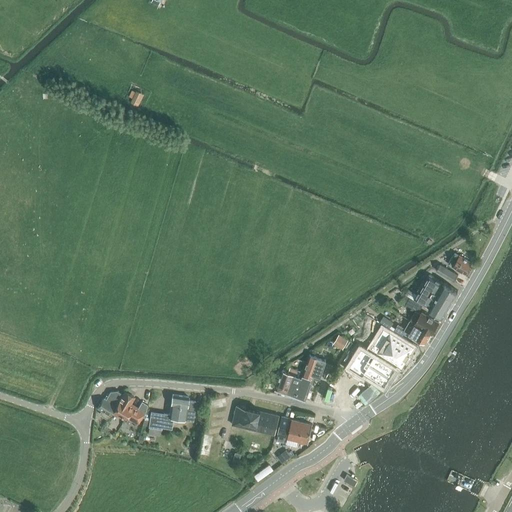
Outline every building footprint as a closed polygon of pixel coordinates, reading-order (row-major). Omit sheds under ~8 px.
[(130,105),(138,109),(143,96),(133,91),(129,98),(133,100),(130,105)] [(452,267),(465,275),(473,262),(459,254),(459,255),(456,253),(452,259),(451,259),(448,264),(452,267)] [(436,271),(454,282),(458,274),(440,264),(436,271)] [(408,289),(405,294),(410,297),(414,300),(423,305),(428,308),(442,317),(458,291),(444,282),(429,274),(417,294),(408,289)] [(410,320),(413,321),(415,322),(422,327),(421,329),(430,335),(431,334),(432,335),(440,321),(422,311),(420,313),(419,312),(423,305),(414,300),(410,297),(406,304),(416,310),(410,320)] [(393,323),(383,317),(380,322),(390,328),(393,323)] [(405,330),(410,333),(415,336),(415,337),(425,343),(430,335),(421,329),(422,327),(415,322),(413,321),(410,320),(405,329),(405,330)] [(369,352),(371,349),(372,347),(361,340),(369,329),(363,325),(355,331),(354,332),(351,334),(347,338),(348,339),(347,341),(351,343),(350,345),(359,352),(362,348),(369,352)] [(405,330),(405,329),(397,325),(394,330),(402,335),(405,330)] [(372,347),(371,349),(402,368),(414,349),(414,347),(384,328),(372,347)] [(340,334),(336,340),(344,346),(347,341),(348,339),(347,338),(340,334)] [(359,352),(349,368),(363,376),(365,374),(385,387),(396,370),(369,352),(362,348),(359,352)] [(302,375),(305,376),(313,379),(315,375),(320,378),(327,361),(310,354),(302,374),(302,375)] [(288,372),(282,370),(275,389),(286,393),(290,381),(299,385),(299,384),(302,385),(305,376),(302,375),(302,374),(298,373),(299,370),(290,367),(288,372)] [(313,379),(305,376),(302,385),(299,384),(299,385),(290,381),(286,393),(306,400),(313,379)] [(100,412),(101,415),(107,418),(115,405),(122,394),(117,391),(110,391),(105,399),(103,398),(97,407),(101,410),(100,412)] [(142,417),(144,417),(147,405),(141,401),(138,407),(131,403),(135,397),(126,391),(112,412),(121,416),(121,415),(137,424),(142,417)] [(163,412),(161,426),(171,428),(173,417),(179,418),(192,420),(193,417),(195,401),(187,400),(188,396),(172,394),(169,413),(163,412)] [(231,425),(274,435),(275,435),(280,416),(236,406),(231,425)] [(281,416),(276,439),(285,441),(286,438),(290,418),(281,416)] [(291,419),(285,444),(295,446),(297,441),(308,443),(313,424),(291,419)] [(287,453),(279,459),(282,464),(291,458),(287,453)] [(346,476),(344,480),(353,485),(354,486),(357,481),(349,476),(347,475),(346,476)]
